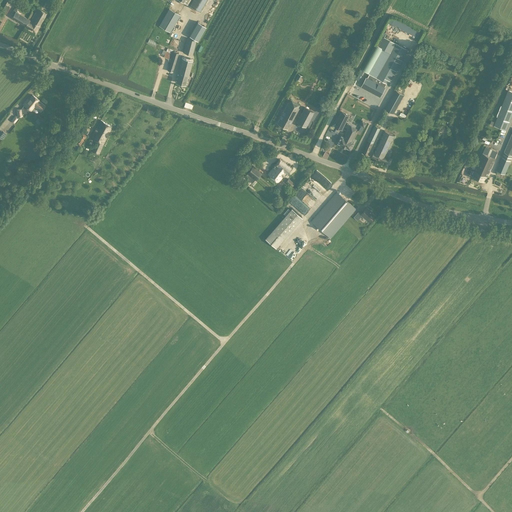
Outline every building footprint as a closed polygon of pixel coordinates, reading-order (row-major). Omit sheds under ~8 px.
[(207,0),(192,0),(189,6),(200,12),(207,0)] [(25,25),(28,21),(29,19),(16,12),(17,9),(15,8),(13,11),(15,13),(12,18),(25,25)] [(29,19),(28,21),(25,25),(36,32),(47,13),(38,8),(31,20),(29,19)] [(169,8),(159,26),(170,32),(180,14),(169,8)] [(416,36),(419,30),(395,18),(392,24),(416,36)] [(198,22),(189,36),(198,40),(206,26),(198,22)] [(192,55),(196,40),(187,38),(183,52),(192,55)] [(381,49),(360,88),(382,100),(409,50),(396,43),(390,53),(381,49)] [(168,59),(171,54),(173,50),(168,48),(166,51),(163,49),(161,54),(164,56),(168,59)] [(170,62),(168,70),(173,72),(179,53),(173,51),(170,59),(169,58),(168,61),(169,61),(170,62)] [(182,58),(177,76),(175,82),(186,85),(193,60),(182,58)] [(511,115),(511,91),(508,90),(494,126),(506,130),(511,115)] [(393,113),(403,96),(394,92),(385,109),(393,113)] [(33,95),(24,105),(22,109),(17,109),(17,117),(22,116),(22,114),(27,113),(30,110),(31,111),(35,105),(42,111),(45,106),(39,101),(39,100),(33,95)] [(288,129),(299,108),(288,102),(277,123),(288,129)] [(346,102),(343,108),(349,111),(352,105),(346,102)] [(306,127),(314,112),(305,107),(297,122),(306,127)] [(342,112),(334,126),(342,130),(349,116),(342,112)] [(103,144),(112,127),(101,120),(91,138),(98,142),(93,152),(99,154),(103,144)] [(368,155),(380,128),(374,126),(368,140),(369,140),(363,153),(368,155)] [(342,136),(338,143),(343,146),(345,148),(346,147),(350,150),(354,143),(352,141),(356,133),(348,129),(344,137),(342,136)] [(374,152),(372,156),(387,162),(388,159),(390,156),(386,154),(387,151),(395,135),(384,130),(374,152)] [(79,146),(86,137),(79,132),(73,141),(79,146)] [(447,138),(440,135),(436,145),(442,148),(447,138)] [(482,154),(475,171),(472,176),(484,182),(495,158),(494,158),(497,152),(486,146),(482,154)] [(498,167),(496,170),(499,171),(505,174),(511,157),(511,155),(504,152),(498,167)] [(287,173),(291,168),(280,159),(268,174),(278,182),(286,172),(287,173)] [(256,179),(261,173),(253,165),(247,172),(248,172),(256,179)] [(256,179),(248,172),(245,176),(252,183),(256,179)] [(301,189),(318,201),(323,193),(306,182),(301,189)] [(337,192),(311,221),(330,238),(356,209),(337,192)] [(361,214),(358,212),(353,217),(357,220),(362,215),(369,222),(375,215),(369,210),(370,210),(367,207),(361,214)] [(283,218),(265,239),(276,248),(302,218),(292,208),(290,210),(288,208),(284,213),(286,215),(283,218)] [(297,245),(287,256),(292,260),(302,250),(297,245)]
